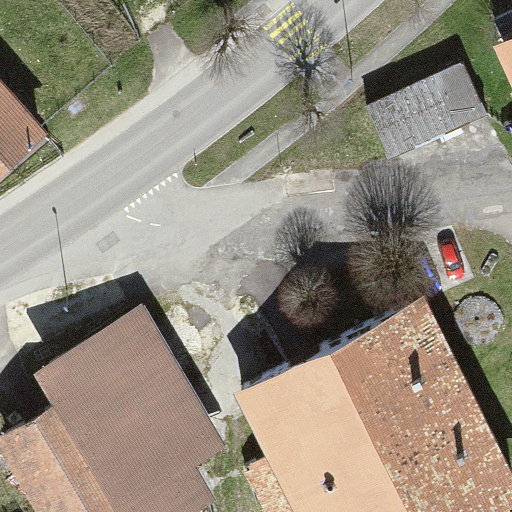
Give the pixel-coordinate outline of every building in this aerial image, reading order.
[(511,16),(502,21),(511,42),(511,16)] [(0,57),(0,153),(46,117),(0,57)] [(468,66),(372,102),(394,161),(490,124),(468,66)] [(511,455),(422,279),(241,371),(313,511),(422,511),(511,467),(511,455)] [(66,377),(2,416),(61,511),(167,511),(239,468),(140,305),(54,358),(66,377)]
